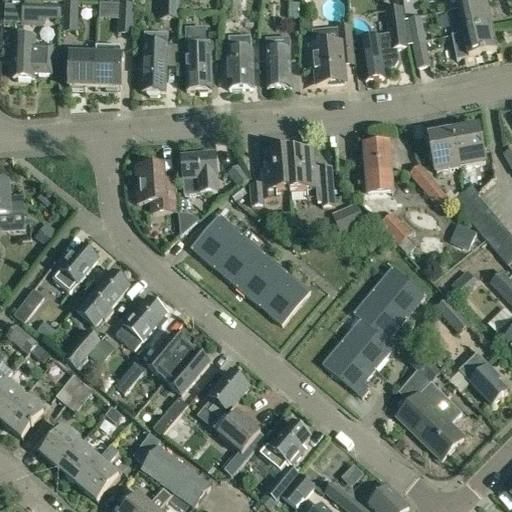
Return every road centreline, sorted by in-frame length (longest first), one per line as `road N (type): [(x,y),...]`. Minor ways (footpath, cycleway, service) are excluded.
road 1 (residential): [(432,511),(125,240),(108,133)]
road 2 (unclassified): [(108,133),(384,109),(511,85)]
